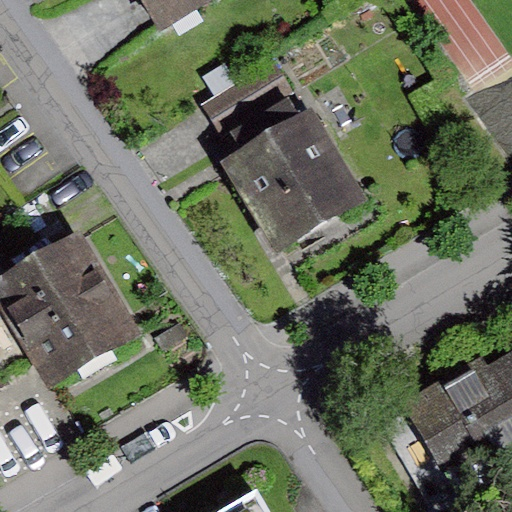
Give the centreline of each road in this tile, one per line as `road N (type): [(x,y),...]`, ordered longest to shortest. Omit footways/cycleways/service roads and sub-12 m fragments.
road 1 (residential): [(271,391),(9,0)]
road 2 (residential): [(271,391),(511,253)]
road 3 (residential): [(71,511),(271,391)]
road 4 (residential): [(356,511),(271,391)]
